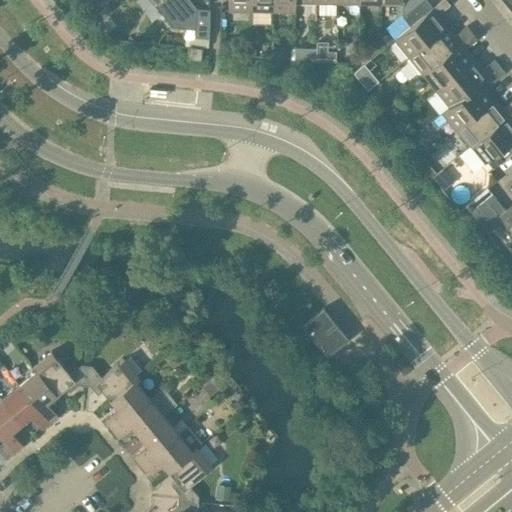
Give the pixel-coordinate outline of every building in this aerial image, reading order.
[(152,0),(155,3),(173,25),(209,29),(209,7),(196,7),(190,0),(152,0)] [(228,0),(228,10),(251,10),(250,0),(228,0)] [(250,0),(251,10),(272,10),(272,0),(250,0)] [(272,0),(272,10),(295,11),(295,1),(294,1),(294,0),(272,0)] [(435,16),(438,13),(433,6),(433,7),(427,0),(420,0),(403,14),(411,24),(394,38),(408,56),(444,27),(435,16)] [(446,0),(440,0),(433,6),(438,13),(450,4),(446,0)] [(108,4),(99,11),(103,15),(111,8),(108,4)] [(455,34),(461,41),(472,31),(467,25),(455,34)] [(417,73),(422,72),(457,43),(444,27),(408,56),(407,61),(417,73)] [(472,31),(461,41),(466,47),(478,38),(472,31)] [(471,60),(457,43),(422,72),(436,89),(471,60)] [(201,58),(202,46),(188,45),(187,57),(201,58)] [(302,60),(303,47),(295,47),(295,60),(302,60)] [(273,50),(272,60),(290,61),(291,51),(273,50)] [(488,74),(500,65),(494,58),(483,67),(488,74)] [(477,83),(478,84),(485,78),(471,60),(436,89),(449,105),(450,106),(477,83)] [(500,65),(488,74),(493,81),(505,71),(500,65)] [(368,87),(378,79),(375,75),(365,83),(368,87)] [(441,111),(455,129),(491,99),(478,84),(477,83),(450,106),(449,105),(441,111)] [(378,100),(385,95),(378,86),(372,92),(378,100)] [(499,110),(491,99),(455,129),(469,145),(508,113),(502,107),(499,110)] [(511,99),(502,107),(508,113),(511,109),(511,99)] [(474,171),(487,160),(493,167),(511,151),(511,144),(510,141),(511,139),(511,125),(510,123),(511,121),(511,118),(508,113),(469,145),(460,153),(474,171)] [(490,186),(497,179),(491,172),(490,174),(488,184),(490,186)] [(511,209),(508,212),(487,187),(465,205),(488,232),(499,223),(510,236),(511,233),(511,209)] [(312,335),(327,354),(348,337),(324,307),(295,330),(304,342),(312,335)] [(66,385),(70,391),(79,384),(85,384),(87,364),(81,364),(70,373),(52,350),(33,366),(36,370),(37,370),(56,394),(66,385)] [(124,358),(101,376),(92,365),(87,364),(85,384),(91,385),(98,394),(103,389),(111,399),(135,379),(136,380),(140,377),(124,358)] [(47,401),(56,394),(37,370),(36,370),(19,384),(50,422),(58,415),(47,401)] [(149,397),(136,380),(135,379),(111,399),(119,408),(105,420),(112,428),(149,397)] [(19,384),(1,398),(21,422),(30,415),(42,428),(50,422),(19,384)] [(132,425),(140,434),(164,415),(149,397),(112,428),(118,436),(132,425)] [(233,403),(238,409),(245,403),(240,397),(233,403)] [(1,398),(0,399),(0,432),(15,451),(23,444),(11,430),(21,422),(1,398)] [(134,455),(141,463),(178,432),(164,415),(140,434),(148,444),(134,455)] [(161,460),(169,470),(193,450),(192,449),(196,446),(201,441),(187,425),(178,432),(141,463),(147,471),(161,460)] [(0,449),(7,457),(15,451),(0,432),(0,449)] [(199,495),(189,484),(212,465),(196,446),(192,449),(193,450),(169,470),(177,479),(172,483),(179,492),(178,498),(198,501),(199,495)] [(216,499),(229,500),(231,486),(217,484),(216,499)] [(230,501),(239,502),(240,492),(231,491),(230,501)] [(189,511),(198,505),(198,501),(178,498),(178,504),(169,511),(189,511)]
